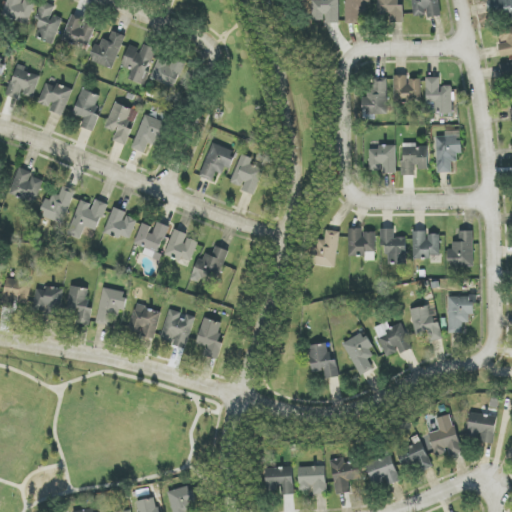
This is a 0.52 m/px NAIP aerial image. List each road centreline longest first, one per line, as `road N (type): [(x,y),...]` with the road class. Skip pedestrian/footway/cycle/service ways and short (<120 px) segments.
road 1 (residential): [(232,511),(231,427),(263,335),(292,209),(290,129),(247,0)]
road 2 (residential): [(0,339),(146,368),(314,417),(365,408),(420,378),(479,363),(494,341)]
road 3 (residential): [(494,341),(490,201),(462,0)]
road 4 (residential): [(289,237),(0,129)]
road 5 (residential): [(115,0),(197,33),(215,51),(213,75),(162,193)]
road 6 (residential): [(342,126),(341,175),(357,199),(490,201)]
road 7 (residential): [(473,48),(353,54),(342,74),(342,126)]
road 8 (residential): [(494,511),(491,492),(474,483),(396,511)]
